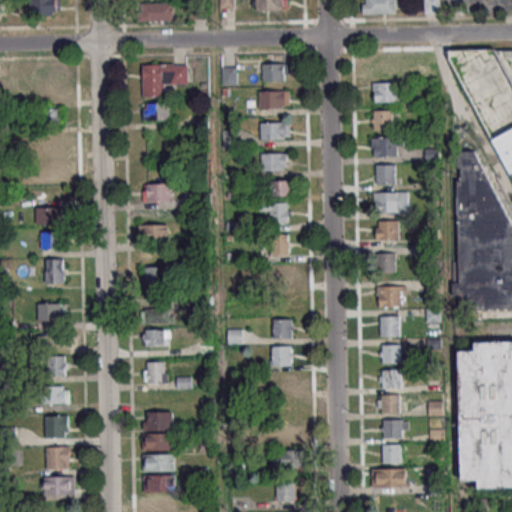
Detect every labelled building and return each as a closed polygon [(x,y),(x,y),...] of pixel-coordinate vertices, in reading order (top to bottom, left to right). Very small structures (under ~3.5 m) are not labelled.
[(31,0),(32,16),(55,16),(55,0),(31,0)] [(220,0),(220,8),(234,8),(234,0),(220,0)] [(285,9),(284,0),(255,0),(255,9),(285,9)] [(395,0),(362,0),(363,13),(395,13),(395,0)] [(173,3),(145,3),(145,21),(173,21),(173,3)] [(373,55),(373,74),(403,74),(403,55),(373,55)] [(263,81),(285,81),(285,63),(263,63),(263,81)] [(188,64),(142,64),(142,96),(164,96),(164,84),(188,84),(188,64)] [(59,82),(41,82),(41,101),(59,101),(59,82)] [(399,82),(373,82),(373,102),(399,102),(399,82)] [(288,90),(259,90),(259,107),(288,107),(288,90)] [(141,103),(141,120),(169,120),(169,103),(141,103)] [(43,108),(43,126),(61,126),(61,108),(43,108)] [(373,129),(392,129),(392,109),(373,109),(373,129)] [(290,122),(260,122),(260,139),(290,139),(290,122)] [(38,153),(60,153),(60,135),(38,135),(38,153)] [(372,155),(400,155),(400,137),(372,137),(372,155)] [(458,151),(459,282),(454,284),(454,288),(463,309),(511,308),(511,224),(492,178),(483,178),(483,171),(476,156),(476,151),(458,151)] [(287,170),(287,153),(261,152),(261,170),(287,170)] [(38,179),(59,179),(59,161),(38,161),(38,179)] [(375,184),(395,184),(395,163),(375,163),(375,184)] [(269,195),(293,195),(293,180),(269,180),(269,195)] [(170,201),(170,183),(144,183),(144,201),(170,201)] [(408,211),(408,191),(374,191),(374,211),(408,211)] [(289,202),(260,202),(260,211),(271,211),(271,223),(289,223),(289,202)] [(36,224),(63,224),(63,206),(36,206),(36,224)] [(398,220),(376,220),(376,239),(398,239),(398,220)] [(169,224),(139,224),(139,242),(169,242),(169,224)] [(41,249),(61,249),(61,231),(41,231),(41,249)] [(289,234),(271,234),(271,255),(289,255),(289,234)] [(395,253),(377,253),(377,273),(395,273),(395,253)] [(46,283),(65,283),(65,258),(46,258),(46,283)] [(290,285),(290,265),(269,265),(269,285),(290,285)] [(170,285),(170,266),(142,266),(142,285),(170,285)] [(378,306),(403,306),(403,286),(378,286),(378,306)] [(38,320),(64,320),(64,302),(38,302),(38,320)] [(144,323),(168,323),(168,305),(144,305),(144,323)] [(400,316),(381,316),(381,335),(400,335),(400,316)] [(291,318),(273,318),(273,337),(291,337),(291,318)] [(169,329),(144,329),(144,345),(169,345),(169,329)] [(462,481),(479,481),(479,489),(511,488),(511,340),(476,341),(476,350),(460,350),(462,481)] [(400,344),(381,344),(381,365),(400,365),(400,344)] [(291,346),(272,346),(272,365),(291,365),(291,346)] [(66,355),(48,355),(48,376),(66,376),(66,355)] [(145,382),(167,382),(167,361),(145,361),(145,382)] [(379,369),(379,387),(401,387),(401,369),(379,369)] [(274,391),(293,391),(293,373),(274,372),(274,391)] [(68,386),(41,386),(41,403),(68,403),(68,386)] [(401,394),(378,394),(378,413),(401,413),(401,394)] [(144,411),(144,429),(171,429),(171,411),(144,411)] [(46,437),(68,437),(68,415),(46,415),(46,437)] [(382,437),(408,437),(408,419),(382,419),(382,437)] [(297,425),(276,425),(276,444),(297,444),(297,425)] [(175,449),(175,433),(144,433),(144,449),(175,449)] [(383,444),(383,463),(400,463),(400,444),(383,444)] [(70,446),(47,446),(47,469),(70,469),(70,446)] [(303,449),(274,449),(274,467),(303,467),(303,449)] [(143,453),(143,471),(175,471),(175,453),(143,453)] [(373,487),(408,487),(408,468),(373,468),(373,487)] [(175,474),(145,474),(145,491),(175,491),(175,474)] [(74,495),(74,476),(44,476),(44,495),(74,495)] [(295,482),(277,482),(277,501),(295,501),(295,482)] [(175,511),(175,496),(145,496),(144,511),(175,511)]
